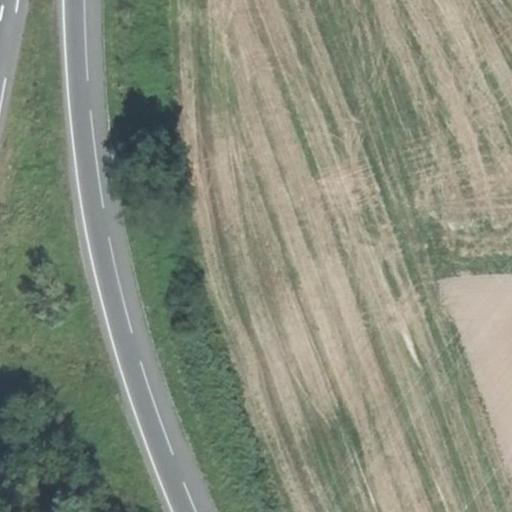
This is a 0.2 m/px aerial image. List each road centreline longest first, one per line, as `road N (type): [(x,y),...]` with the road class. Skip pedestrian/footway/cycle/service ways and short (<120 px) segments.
road 1 (track): [(511,499),(328,0)]
road 2 (motorway): [(186,511),(104,263),(86,160),(79,0)]
